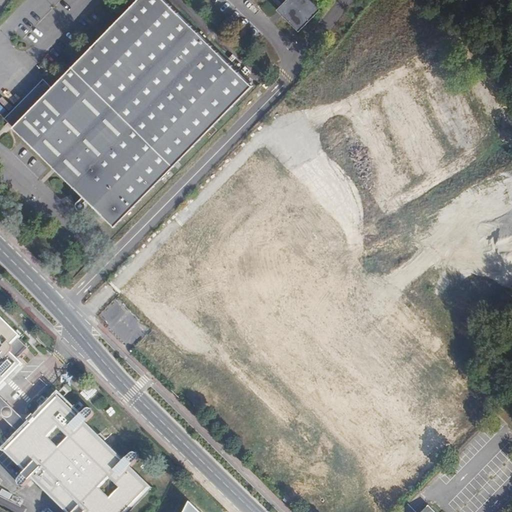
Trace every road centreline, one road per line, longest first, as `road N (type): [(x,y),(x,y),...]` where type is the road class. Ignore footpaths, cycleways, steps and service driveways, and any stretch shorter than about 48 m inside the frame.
road 1 (unknown): [(87,312),(277,128),(288,130),(348,212),(356,253),(350,293)]
road 2 (secondary): [(253,511),(0,249)]
